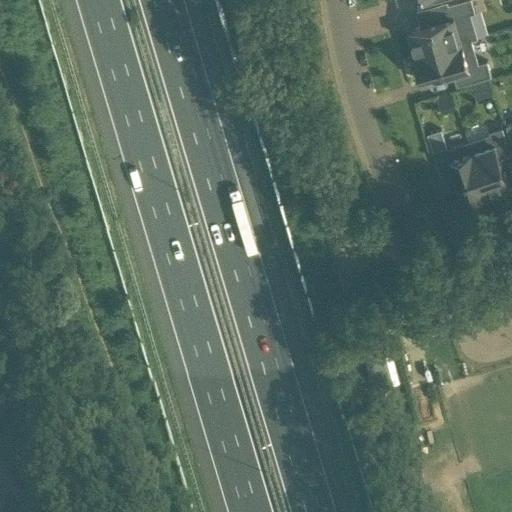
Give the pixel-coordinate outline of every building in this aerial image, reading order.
[(415,55),(471,39),(464,15),(475,12),(471,0),(463,0),(445,5),(449,18),(409,30),(416,54),(415,55)] [(471,39),(415,55),(423,81),(454,71),(458,84),(491,74),(487,60),(478,63),(471,39)] [(490,134),(469,141),(485,192),(486,192),(486,191),(508,184),(499,156),(511,152),(502,127),(489,131),(490,134)] [(463,200),(485,192),(469,141),(447,148),(446,145),(433,150),(441,175),(453,171),(463,200)] [(359,331),(408,316),(404,304),(355,319),(359,331)] [(361,340),(374,389),(392,384),(379,335),(361,340)] [(386,455),(390,470),(402,466),(398,451),(386,455)]
